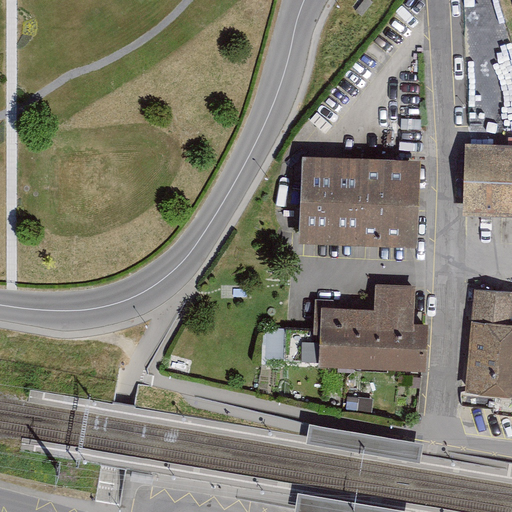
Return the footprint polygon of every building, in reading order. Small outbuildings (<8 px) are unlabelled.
[(511,143),(466,142),(464,210),(511,210),(511,143)] [(421,162),(302,157),(299,243),(417,248),(421,162)] [(318,306),(316,365),(427,369),(428,322),(412,322),(413,283),(378,282),(377,308),(318,306)] [(511,289),(475,287),(469,389),(511,391),(511,289)] [(289,329),(269,327),(266,356),(287,357),(289,329)]
